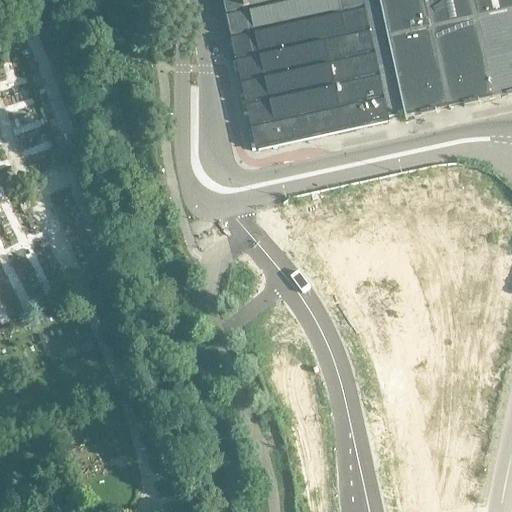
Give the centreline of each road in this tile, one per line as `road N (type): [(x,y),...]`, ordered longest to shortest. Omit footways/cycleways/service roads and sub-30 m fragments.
road 1 (unclassified): [(180,0),(179,151),(188,184),(202,199),(231,204),(450,152),(509,155)]
road 2 (unclassified): [(511,127),(231,176),(209,150),(198,0)]
road 3 (residential): [(217,331),(279,511)]
